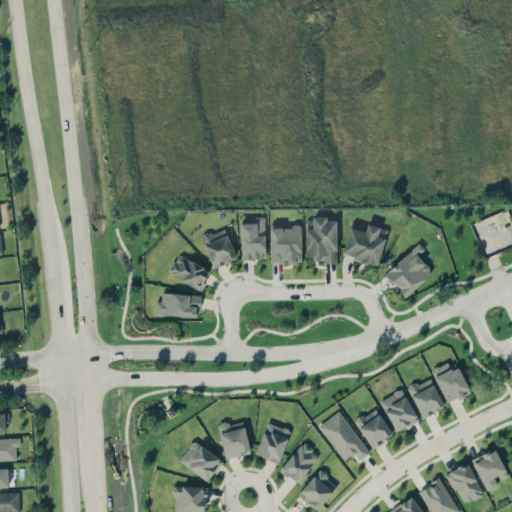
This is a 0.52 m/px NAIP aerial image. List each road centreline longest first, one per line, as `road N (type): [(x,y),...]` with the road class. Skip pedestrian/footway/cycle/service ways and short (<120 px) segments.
road 1 (secondary): [(89,349),(54,0)]
road 2 (tertiary): [(91,377),(269,373),(369,342)]
road 3 (tertiary): [(369,342),(293,351),(89,349)]
road 4 (secondary): [(16,0),(54,276)]
road 5 (residential): [(385,336),(359,290),(232,289),(232,351)]
road 6 (residential): [(345,511),(400,466),(511,406)]
road 7 (tertiary): [(511,277),(369,342)]
road 8 (secondary): [(63,379),(72,511)]
road 9 (residential): [(466,299),(488,342),(508,343),(502,282)]
road 10 (residential): [(61,352),(0,357),(63,379)]
